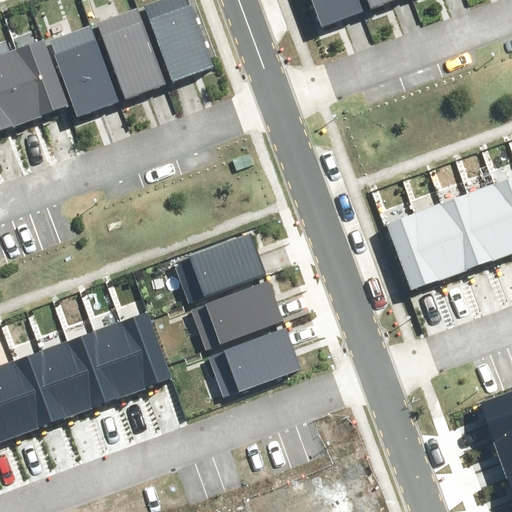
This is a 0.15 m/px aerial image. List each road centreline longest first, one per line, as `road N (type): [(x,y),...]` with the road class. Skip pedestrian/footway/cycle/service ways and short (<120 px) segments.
road 1 (residential): [(370,362),(0,496)]
road 2 (residential): [(269,83),(370,362)]
road 3 (residential): [(269,83),(0,188)]
road 4 (residential): [(500,0),(269,83)]
road 5 (residential): [(370,362),(423,511)]
road 6 (residential): [(511,308),(370,362)]
